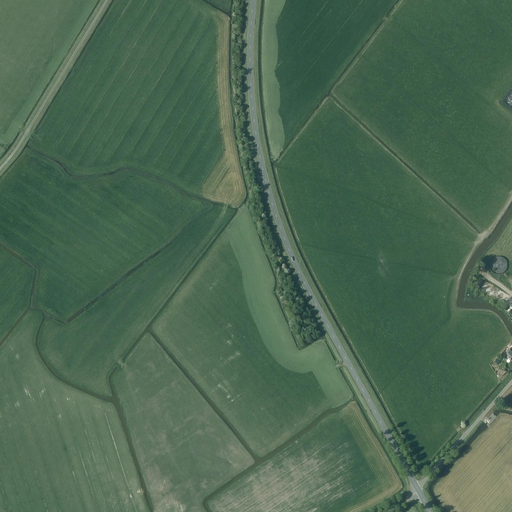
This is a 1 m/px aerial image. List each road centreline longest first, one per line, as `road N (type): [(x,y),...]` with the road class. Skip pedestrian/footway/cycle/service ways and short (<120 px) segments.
road 1 (secondary): [(417,489),(281,230),(254,127),(252,0)]
road 2 (unclassified): [(0,168),(106,0)]
road 3 (unclassified): [(417,489),(511,381)]
